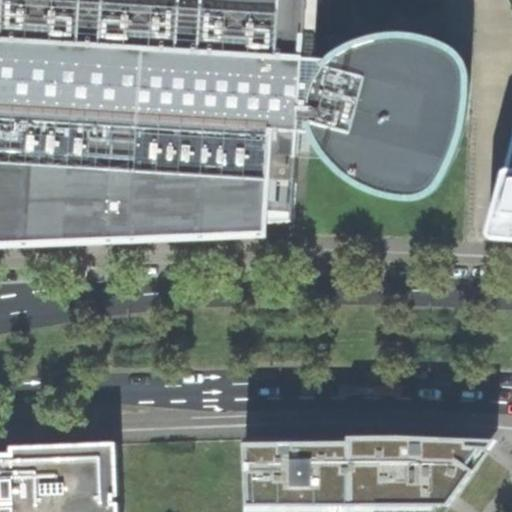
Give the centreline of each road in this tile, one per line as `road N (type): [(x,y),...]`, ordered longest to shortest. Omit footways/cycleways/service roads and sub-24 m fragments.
road 1 (primary): [(511,295),(209,290),(93,298),(0,316)]
road 2 (primary): [(0,390),(384,381),(511,387)]
